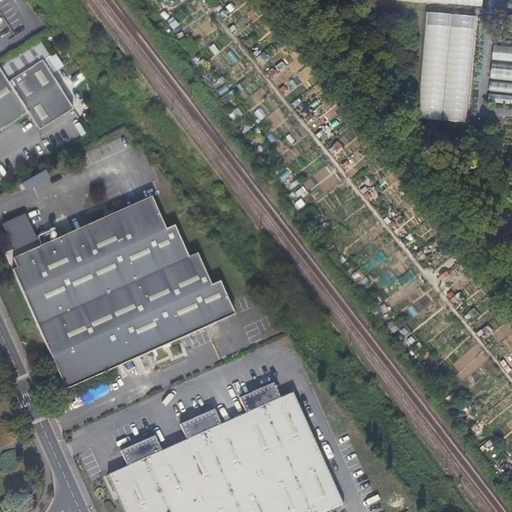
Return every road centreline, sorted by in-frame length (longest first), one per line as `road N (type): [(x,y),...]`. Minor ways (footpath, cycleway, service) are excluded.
road 1 (unclassified): [(511,278),(286,0)]
road 2 (unknown): [(38,419),(232,333),(237,314),(252,303)]
road 3 (unclassified): [(0,332),(78,510)]
